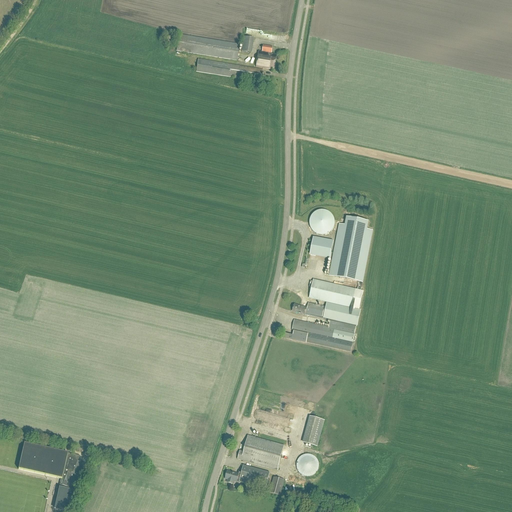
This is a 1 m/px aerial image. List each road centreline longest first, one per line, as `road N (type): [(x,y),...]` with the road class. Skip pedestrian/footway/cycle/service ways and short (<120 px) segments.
road 1 (tertiary): [(204,511),(276,281),(301,0)]
road 2 (track): [(288,134),(511,184)]
